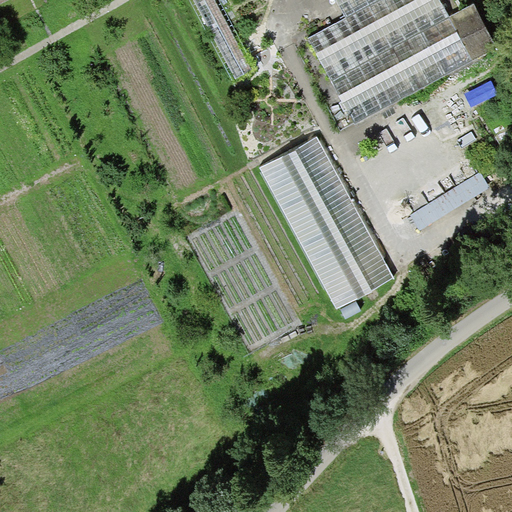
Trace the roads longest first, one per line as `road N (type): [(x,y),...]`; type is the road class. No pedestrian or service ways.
road 1 (residential): [(511,286),(450,322),(268,511)]
road 2 (track): [(415,511),(374,395)]
